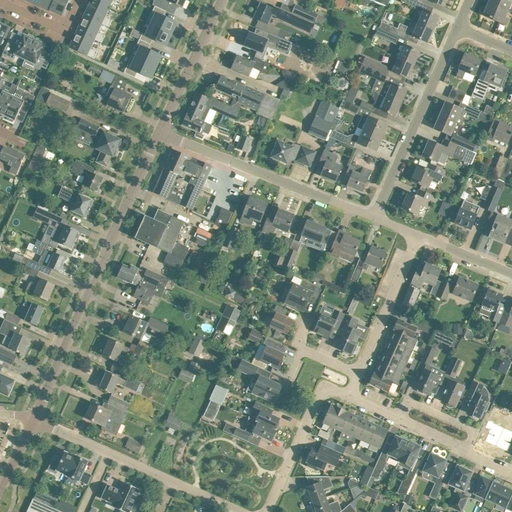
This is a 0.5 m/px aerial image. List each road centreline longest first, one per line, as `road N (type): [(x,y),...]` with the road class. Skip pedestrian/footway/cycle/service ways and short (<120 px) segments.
road 1 (tertiary): [(33,419),(158,133)]
road 2 (residential): [(375,216),(158,133)]
road 3 (residential): [(375,216),(457,28)]
road 4 (residential): [(348,398),(319,397),(267,511)]
road 5 (residential): [(358,374),(419,234)]
road 6 (tertiary): [(158,133),(220,0)]
road 7 (residential): [(108,453),(239,511)]
